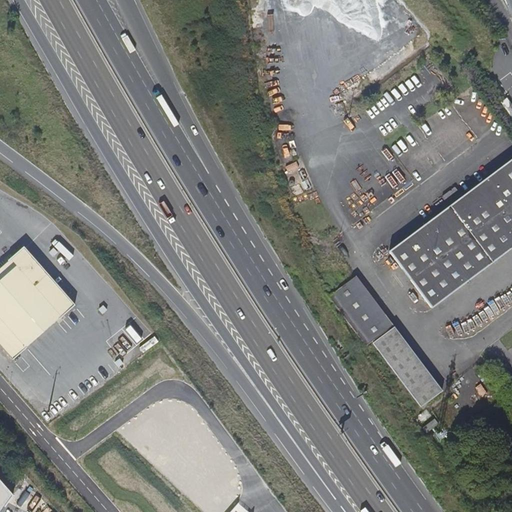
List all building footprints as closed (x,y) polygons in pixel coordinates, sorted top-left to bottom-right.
[(511,159),(389,252),(432,309),(511,249),(511,159)] [(73,306),(23,248),(0,268),(0,345),(12,360),(43,333),(73,306)] [(356,277),(329,297),(366,347),(393,326),(356,277)] [(394,328),(373,344),(421,408),(442,392),(394,328)] [(1,511),(13,496),(0,481),(0,511),(1,511)]
